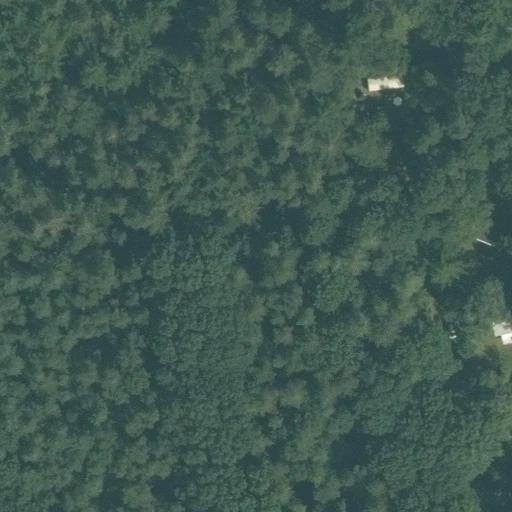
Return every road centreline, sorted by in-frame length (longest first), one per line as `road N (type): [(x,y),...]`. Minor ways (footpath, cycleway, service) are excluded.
road 1 (track): [(241,511),(187,231),(0,252)]
road 2 (track): [(357,167),(0,213)]
